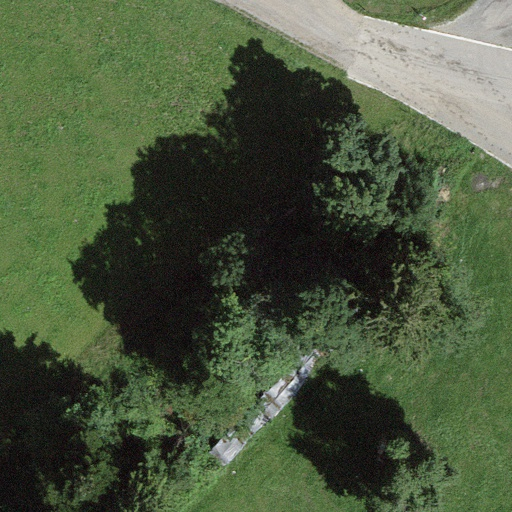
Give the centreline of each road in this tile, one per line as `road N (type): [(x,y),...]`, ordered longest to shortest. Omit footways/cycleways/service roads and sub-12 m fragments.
road 1 (track): [(262,0),(456,85)]
road 2 (track): [(396,56),(508,0)]
